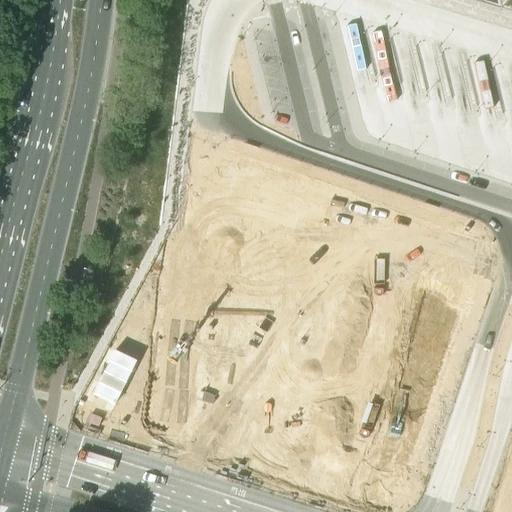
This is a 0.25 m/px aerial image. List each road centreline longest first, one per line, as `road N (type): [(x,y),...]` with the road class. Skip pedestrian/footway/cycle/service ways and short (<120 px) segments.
road 1 (secondary): [(0,438),(81,94),(95,0)]
road 2 (secondary): [(60,0),(0,252)]
road 3 (unclassified): [(205,511),(0,443)]
